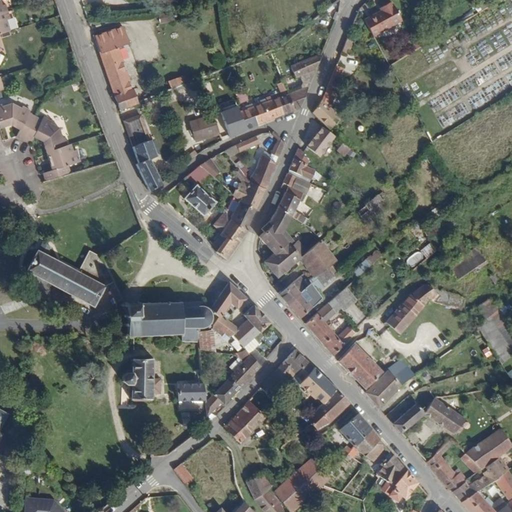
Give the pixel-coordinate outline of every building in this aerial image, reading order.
[(0,0),(0,15),(8,13),(6,3),(1,3),(0,0)] [(380,9),(382,12),(395,5),(393,2),(380,9)] [(382,12),(363,22),(373,40),(404,22),(395,5),(382,12)] [(0,34),(9,32),(5,20),(10,18),(8,13),(0,15),(0,34)] [(116,27),(87,38),(112,110),(132,102),(128,89),(125,89),(110,48),(121,44),(116,27)] [(309,76),(316,61),(309,58),(286,69),(291,80),(305,74),(309,76)] [(159,79),(163,91),(182,84),(178,72),(159,79)] [(337,78),(329,74),(324,86),(332,90),(337,78)] [(332,90),(324,86),(317,103),(308,115),(320,126),(326,131),(341,116),(336,111),(332,115),(325,109),(332,90)] [(277,98),(276,96),(265,100),(265,103),(272,101),(279,118),(294,112),(304,88),(277,98)] [(265,103),(237,113),(228,116),(229,119),(233,119),(235,123),(246,119),(251,127),(279,118),(272,101),(265,103)] [(22,140),(34,116),(29,113),(28,109),(23,106),(20,109),(9,105),(3,107),(1,105),(0,105),(0,127),(7,124),(18,129),(17,137),(22,140)] [(237,113),(235,108),(215,117),(218,126),(216,126),(222,142),(251,127),(246,119),(235,123),(233,119),(229,119),(228,116),(237,113)] [(46,150),(69,144),(66,136),(63,136),(60,129),(51,124),(51,119),(43,116),(40,119),(34,116),(22,140),(28,145),(34,137),(38,138),(44,143),(46,150)] [(135,117),(117,123),(126,148),(143,141),(135,117)] [(218,136),(212,118),(182,128),(189,147),(218,136)] [(330,140),(318,130),(304,150),(317,159),(330,140)] [(143,141),(126,148),(132,166),(131,168),(144,193),(158,185),(147,161),(153,158),(146,141),(143,141)] [(246,142),(229,149),(232,154),(248,148),(246,142)] [(47,180),(69,173),(69,164),(79,160),(78,151),(73,151),(71,143),(69,144),(46,150),(51,167),(42,172),(47,180)] [(274,156),(278,146),(270,144),(267,154),(274,156)] [(346,152),(338,145),(334,153),(342,158),(346,152)] [(301,155),(294,151),(285,174),(298,179),(301,172),(311,176),(313,173),(304,167),(305,164),(298,160),(301,155)] [(255,160),(246,181),(245,184),(262,191),(271,166),(255,160)] [(195,167),(201,173),(203,175),(208,169),(201,163),(195,167)] [(195,167),(185,175),(191,181),(201,173),(195,167)] [(225,190),(223,193),(234,203),(252,212),(262,191),(245,184),(246,181),(240,179),(236,174),(232,177),(237,183),(235,187),(232,186),(229,193),(225,190)] [(292,180),(284,176),(279,189),(282,191),(272,211),(288,220),(300,195),(288,190),(292,180)] [(318,202),(324,192),(311,184),(305,194),(318,202)] [(211,205),(190,187),(178,201),(199,219),(211,205)] [(360,216),(381,201),(376,194),(355,209),(360,216)] [(226,219),(241,233),(252,212),(234,203),(226,219)] [(288,220),(272,211),(267,222),(259,230),(259,235),(254,239),(262,249),(254,257),(260,264),(284,245),(278,238),(288,220)] [(293,211),(290,217),(301,223),(304,217),(293,211)] [(207,226),(216,234),(226,219),(219,212),(207,226)] [(219,241),(213,251),(212,255),(222,261),(241,233),(226,219),(216,234),(214,237),(219,241)] [(297,260),(316,244),(314,242),(303,251),(296,244),(289,250),(297,260)] [(305,283),(333,263),(316,244),(297,260),(295,262),(304,273),(300,276),(305,283)] [(289,250),(284,245),(260,264),(274,279),(295,262),(297,260),(289,250)] [(486,261),(476,247),(447,267),(457,281),(463,277),(466,281),(475,275),(472,269),(486,261)] [(351,271),(356,277),(380,255),(375,249),(351,271)] [(99,262),(86,255),(75,276),(35,254),(25,274),(91,310),(102,290),(111,285),(99,262)] [(331,274),(336,269),(333,266),(327,270),(331,274)] [(409,273),(401,279),(407,286),(415,280),(409,273)] [(294,281),(276,296),(284,306),(296,295),(292,290),(298,285),(294,281)] [(347,286),(344,288),(347,292),(344,295),(353,304),(357,301),(347,286)] [(400,305),(414,317),(426,303),(434,305),(436,296),(423,286),(408,297),(400,305)] [(207,317),(214,322),(218,319),(228,307),(234,311),(240,302),(225,287),(207,308),(207,315),(207,317)] [(296,295),(284,306),(297,320),(309,309),(304,303),(308,299),(313,305),(318,301),(308,287),(302,291),(296,295)] [(344,288),(302,326),(330,357),(352,333),(346,328),(335,338),(322,323),(342,306),(346,310),(353,304),(344,295),(347,292),(344,288)] [(434,305),(456,310),(458,301),(436,296),(434,305)] [(478,312),(485,321),(497,311),(490,302),(478,312)] [(400,305),(383,325),(397,336),(414,317),(400,305)] [(196,308),(122,308),(122,344),(179,342),(179,351),(197,351),(196,335),(207,334),(207,317),(207,315),(196,315),(196,308)] [(256,335),(264,325),(246,308),(237,318),(243,325),(256,335)] [(477,327),(490,350),(504,341),(511,352),(511,351),(511,331),(497,311),(485,321),(477,327)] [(213,328),(228,342),(234,334),(218,319),(214,322),(213,328)] [(232,346),(257,369),(262,364),(252,354),(256,348),(250,343),(256,335),(243,325),(234,334),(228,342),(232,346)] [(364,331),(354,342),(362,348),(368,343),(363,338),(366,335),(364,331)] [(490,350),(498,363),(511,352),(504,341),(490,350)] [(351,345),(335,362),(362,390),(379,373),(351,345)] [(228,381),(243,394),(261,373),(257,369),(232,346),(234,354),(244,362),(228,381)] [(293,351),(281,365),(294,376),(305,364),(293,351)] [(394,356),(389,360),(394,365),(399,361),(394,356)] [(190,359),(181,359),(181,369),(191,368),(190,359)] [(332,390),(305,364),(294,376),(300,380),(298,384),(308,395),(311,392),(321,402),(332,390)] [(294,376),(281,365),(259,389),(268,398),(288,377),(290,379),(294,376)] [(397,375),(392,380),(398,386),(412,377),(405,369),(401,371),(396,366),(392,370),(397,375)] [(151,367),(130,367),(130,379),(123,385),(122,391),(124,394),(131,398),(130,409),(151,408),(152,401),(159,400),(159,385),(151,385),(151,367)] [(385,372),(364,392),(363,394),(376,409),(398,386),(392,380),(385,372)] [(220,408),(228,411),(243,394),(228,381),(205,409),(207,422),(220,408)] [(179,406),(205,405),(203,390),(178,391),(179,406)] [(344,404),(332,390),(321,402),(307,421),(314,429),(324,425),(344,404)] [(262,418),(247,401),(222,428),(238,445),(239,444),(262,418)] [(434,401),(423,414),(422,416),(452,435),(462,419),(434,401)] [(0,437),(3,431),(1,428),(9,409),(0,405),(0,437)] [(394,426),(392,428),(400,437),(422,416),(423,414),(415,406),(397,422),(395,420),(392,423),(394,426)] [(368,430),(354,415),(338,431),(353,447),(368,430)] [(368,430),(353,447),(362,456),(377,440),(368,430)] [(511,449),(499,434),(466,458),(469,461),(480,474),(488,467),(502,457),(511,449)] [(377,440),(362,456),(370,460),(382,446),(377,440)] [(340,453),(341,454),(344,457),(346,455),(349,451),(344,447),(340,453)] [(436,452),(427,463),(434,471),(433,473),(445,486),(456,477),(454,474),(436,452)] [(341,454),(323,474),(326,477),(344,457),(341,454)] [(344,457),(326,477),(327,478),(340,488),(360,466),(346,455),(344,457)] [(404,470),(390,455),(372,475),(382,482),(389,487),(404,470)] [(488,467),(489,470),(504,460),(502,457),(488,467)] [(309,459),(273,494),(288,511),(292,511),(327,478),(326,477),(323,474),(309,459)] [(467,485),(454,494),(462,504),(477,494),(488,486),(508,472),(511,470),(504,460),(489,470),(492,475),(485,480),(484,478),(470,489),(467,485)] [(469,461),(465,466),(474,477),(480,474),(469,461)] [(194,480),(181,464),(174,470),(188,486),(194,480)] [(416,482),(404,470),(389,487),(382,482),(377,491),(395,499),(398,494),(402,497),(416,482)] [(456,477),(445,486),(452,495),(454,494),(467,485),(469,483),(458,471),(454,474),(456,477)] [(511,476),(508,472),(488,486),(492,492),(497,488),(509,502),(511,499),(511,476)] [(257,478),(246,489),(255,503),(266,492),(268,491),(257,478)] [(266,492),(255,503),(263,511),(280,511),(283,510),(266,492)] [(477,494),(462,504),(469,511),(500,511),(507,507),(501,500),(490,508),(477,494)] [(63,511),(55,500),(27,498),(26,511),(63,511)] [(511,511),(511,503),(507,507),(500,511),(511,511)]
